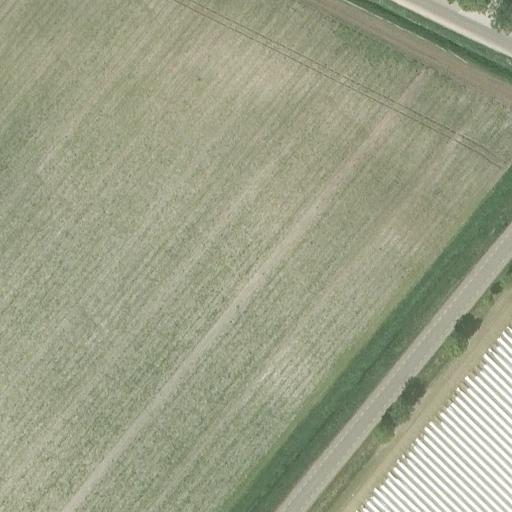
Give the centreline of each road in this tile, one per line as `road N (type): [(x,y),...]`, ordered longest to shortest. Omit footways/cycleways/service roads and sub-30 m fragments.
road 1 (track): [(221,511),(511,154)]
road 2 (tertiary): [(288,511),(511,239)]
